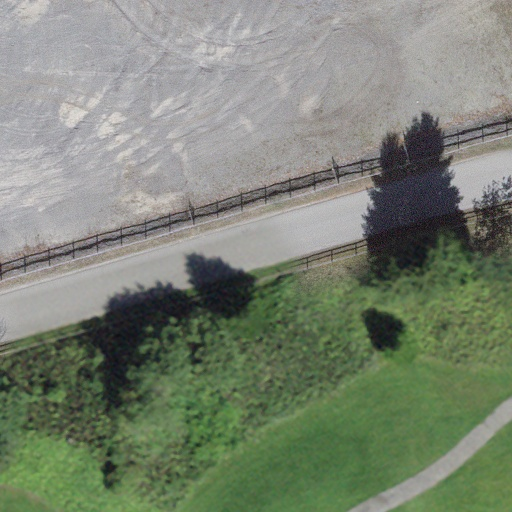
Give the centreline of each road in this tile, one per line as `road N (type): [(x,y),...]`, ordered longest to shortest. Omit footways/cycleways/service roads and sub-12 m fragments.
road 1 (unclassified): [(0,320),(439,191),(511,181)]
road 2 (track): [(0,156),(141,81),(330,0)]
